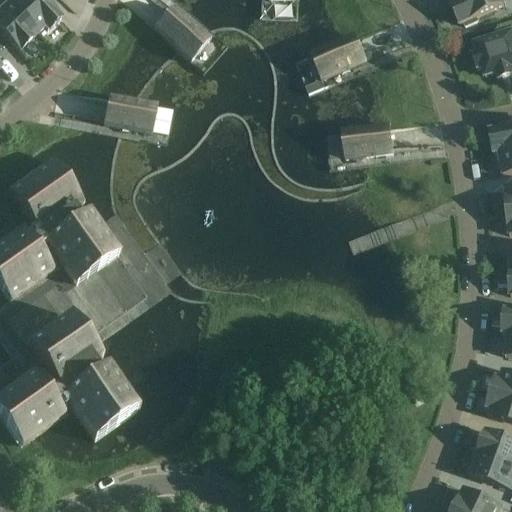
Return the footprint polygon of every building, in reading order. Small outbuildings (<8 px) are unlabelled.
[(10,4),(5,0),(1,0),(0,1),(0,33),(19,54),(38,36),(9,5),(10,4)] [(9,5),(38,36),(44,30),(47,33),(60,21),(40,0),(14,0),(10,4),(9,5)] [(153,0),(124,0),(143,21),(160,7),(153,0)] [(478,24),(476,20),(505,7),(501,0),(460,0),(461,2),(450,7),(460,28),(463,26),(465,29),(478,24)] [(154,34),(190,66),(208,45),(172,13),(154,34)] [(511,35),(475,48),(478,56),(472,58),(477,72),(483,70),(485,79),(496,75),(498,82),(511,77),(511,35)] [(366,66),(356,41),(312,60),(322,85),(366,66)] [(103,129),(150,138),(155,111),(108,102),(103,129)] [(511,129),(490,134),(494,157),(498,156),(498,155),(511,152),(511,129)] [(346,164),(394,158),(390,131),(343,137),(346,164)] [(511,152),(498,155),(498,156),(503,178),(511,175),(511,152)] [(72,413),(93,444),(136,414),(85,342),(147,298),(118,258),(52,164),(9,195),(31,225),(0,247),(0,289),(10,304),(0,311),(0,328),(20,357),(0,371),(0,419),(21,450),(72,413)] [(146,293),(162,282),(157,274),(171,264),(151,235),(139,243),(147,255),(144,257),(149,264),(133,274),(146,293)] [(511,378),(502,376),(496,397),(511,402),(511,378)] [(511,402),(496,397),(490,419),(511,425),(511,402)] [(511,444),(485,435),(477,456),(511,468),(511,444)] [(511,485),(511,468),(477,456),(470,478),(510,492),(511,485)] [(501,511),(463,493),(454,511),(501,511)]
